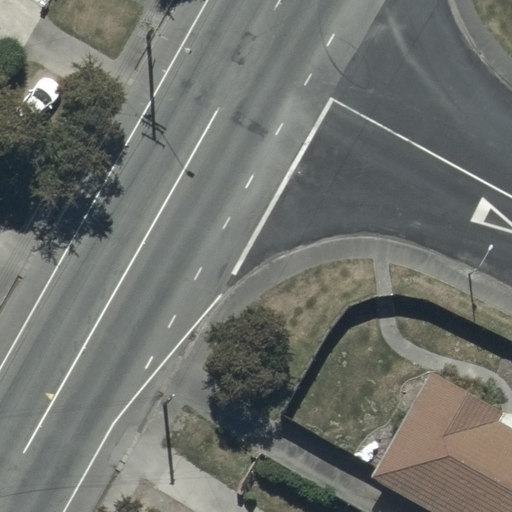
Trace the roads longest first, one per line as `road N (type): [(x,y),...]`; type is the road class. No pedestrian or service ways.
road 1 (secondary): [(0,500),(248,64)]
road 2 (residential): [(248,64),(511,197)]
